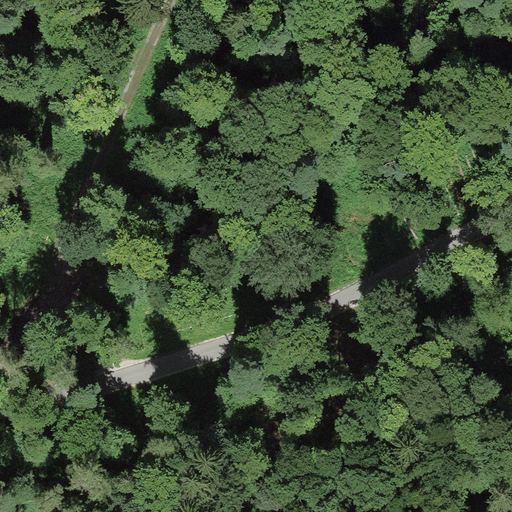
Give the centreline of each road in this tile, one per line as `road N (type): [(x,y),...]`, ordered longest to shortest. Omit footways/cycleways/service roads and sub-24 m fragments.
road 1 (track): [(0,406),(147,373),(349,293),(511,214)]
road 2 (track): [(0,364),(55,295),(67,244),(176,0)]
road 3 (track): [(55,295),(89,349),(147,373)]
